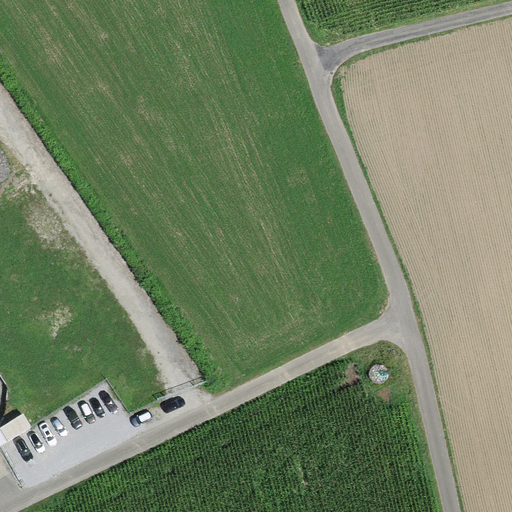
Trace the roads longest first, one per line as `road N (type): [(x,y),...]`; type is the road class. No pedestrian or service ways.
road 1 (track): [(305,50),(402,316),(451,511)]
road 2 (unclassified): [(219,399),(0,509)]
road 3 (track): [(511,2),(305,50)]
road 4 (track): [(402,316),(219,399)]
